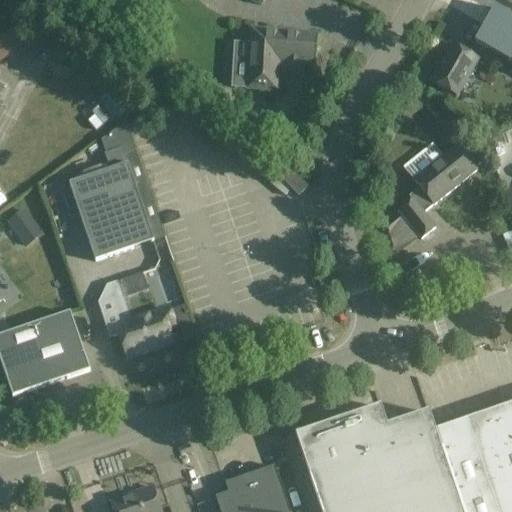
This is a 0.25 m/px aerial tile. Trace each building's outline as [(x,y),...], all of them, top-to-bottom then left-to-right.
[(511,65),(511,19),(494,9),(482,31),(474,44),(511,65)] [(237,45),(236,64),(248,65),(245,90),(277,93),(279,63),(284,64),(284,74),(302,75),(303,65),(315,66),(315,62),(317,36),(250,30),(249,46),(237,45)] [(0,64),(23,51),(12,33),(0,39),(0,64)] [(478,62),(452,47),(431,84),(457,99),(478,62)] [(110,172),(69,186),(96,263),(154,244),(134,185),(145,181),(139,162),(130,135),(118,139),(122,150),(104,157),(110,172)] [(478,173),(457,147),(413,182),(420,190),(409,198),(413,203),(399,215),(421,242),(435,230),(423,216),(434,207),(434,208),(478,173)] [(308,189),(291,172),(282,181),(298,198),(308,189)] [(43,236),(25,210),(7,223),(25,249),(43,236)] [(149,291),(143,274),(107,286),(98,304),(110,340),(120,336),(128,360),(171,345),(166,330),(174,328),(168,311),(131,323),(123,300),(149,291)] [(333,288),(328,274),(317,278),(322,292),(333,288)] [(90,373),(70,314),(0,337),(0,361),(13,399),(90,373)] [(511,511),(511,406),(503,409),(499,396),(482,402),(486,415),(393,447),(380,409),(296,437),(321,511),(511,511)] [(289,511),(274,468),(225,485),(228,495),(216,499),(220,511),(289,511)] [(134,497),(110,505),(112,511),(160,511),(153,489),(134,495),(134,497)]
